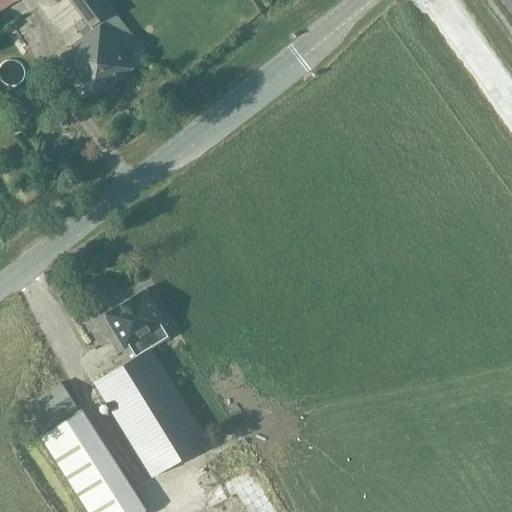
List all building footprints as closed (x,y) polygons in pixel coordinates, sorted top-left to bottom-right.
[(0,0),(0,11),(17,0),(0,0)] [(112,11),(103,0),(70,0),(69,1),(82,18),(73,25),(82,38),(69,47),(71,49),(60,59),(58,61),(90,102),(132,70),(123,58),(138,46),(112,11)] [(144,289),(143,290),(129,299),(128,299),(118,304),(119,305),(104,314),(103,315),(103,316),(104,316),(124,349),(134,343),(140,353),(167,337),(161,326),(165,324),(145,291),(144,289)] [(140,353),(93,383),(152,478),(209,443),(150,347),(140,353)] [(0,407),(52,387),(40,358),(0,373),(0,407)] [(38,436),(78,409),(61,384),(21,411),(38,436)] [(138,511),(74,415),(40,437),(90,511),(138,511)]
